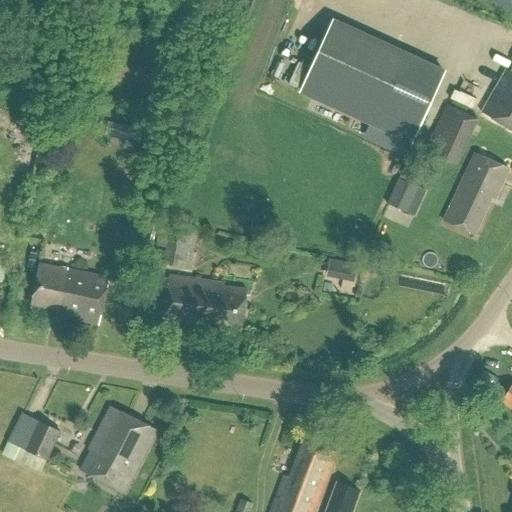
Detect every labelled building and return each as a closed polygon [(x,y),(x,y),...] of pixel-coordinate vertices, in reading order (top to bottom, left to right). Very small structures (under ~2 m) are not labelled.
[(511,0),(487,0),(511,12),(511,0)] [(420,25),(412,43),(485,75),(498,45),(437,19),(433,30),(420,25)] [(511,55),(481,113),(511,130),(511,55)] [(390,96),(375,129),(413,146),(446,75),(407,58),(390,96)] [(458,166),(478,120),(446,105),(425,152),(458,166)] [(48,183),(60,130),(43,126),(31,179),(48,183)] [(495,198),(508,170),(472,154),(443,219),(473,233),(490,196),(495,198)] [(387,204),(406,213),(418,187),(399,178),(387,204)] [(191,269),(198,230),(170,225),(163,264),(191,269)] [(415,263),(430,266),(433,246),(418,243),(415,263)] [(100,325),(110,280),(40,265),(31,304),(55,309),(54,315),(100,325)] [(346,265),(342,280),(352,282),(355,267),(346,265)] [(242,332),(248,293),(226,289),(225,285),(171,276),(163,325),(204,332),(205,326),(242,332)] [(511,385),(500,404),(511,410),(511,385)] [(124,494),(157,432),(110,407),(77,470),(124,494)] [(8,440),(48,459),(62,429),(22,411),(8,440)] [(314,511),(337,453),(305,441),(292,474),(285,471),(268,511),(314,511)] [(280,464),(283,444),(271,442),(267,462),(280,464)] [(67,452),(76,456),(79,449),(70,445),(67,452)] [(353,511),(361,492),(338,483),(327,511),(353,511)] [(88,484),(77,506),(90,511),(95,511),(105,492),(88,484)] [(250,511),(254,504),(240,499),(235,511),(250,511)]
